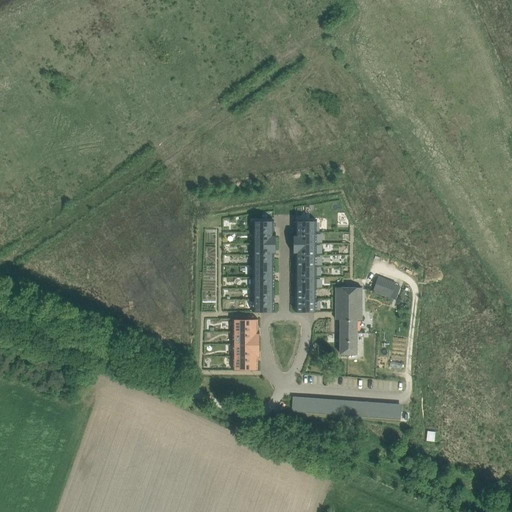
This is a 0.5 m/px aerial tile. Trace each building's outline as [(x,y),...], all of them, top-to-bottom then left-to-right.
[(274,220),(253,220),(253,232),(274,232),(274,220)] [(316,220),(295,220),(295,232),(316,232),(316,220)] [(274,232),(253,232),(253,243),(274,243),(274,232)] [(316,232),(295,232),(295,243),(316,243),(316,232)] [(274,243),(253,243),(253,255),(274,255),(274,243)] [(316,243),(295,243),(295,255),(316,255),(316,243)] [(274,255),(253,255),(253,266),(274,266),(274,255)] [(316,255),(295,255),(295,266),(316,266),(316,255)] [(274,266),(253,266),(253,277),(274,277),(274,266)] [(316,266),(295,266),(295,277),(316,277),(316,266)] [(274,277),(253,277),(253,288),(274,288),(274,277)] [(316,277),(295,277),(295,288),(316,288),(316,277)] [(362,286),(336,286),(336,296),(336,319),(340,319),(340,354),(357,354),(357,319),(362,319),(362,286)] [(274,288),(253,288),(253,300),(274,300),(274,288)] [(316,288),(295,288),(295,300),(316,300),(316,288)] [(274,300),(253,300),(253,311),(274,311),(274,300)] [(316,300),(295,300),(295,311),(316,311),(316,300)] [(258,319),(232,319),(232,332),(258,332),(258,319)] [(258,332),(232,332),(232,344),(258,344),(258,332)] [(258,344),(232,344),(232,356),(258,356),(258,344)] [(258,356),(232,356),(232,370),(258,369),(258,356)] [(390,373),(400,373),(400,363),(390,362),(390,373)] [(348,380),(348,390),(363,391),(363,381),(348,380)]
